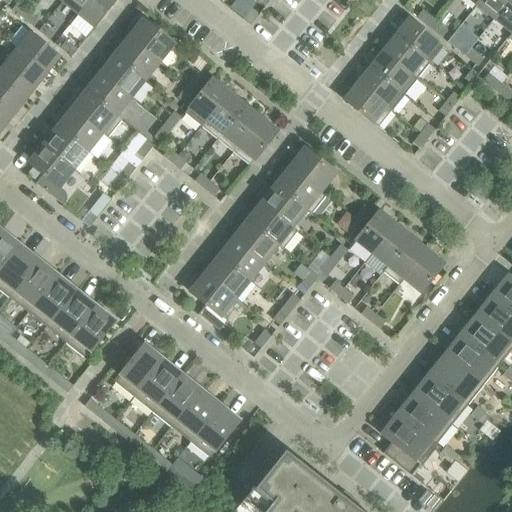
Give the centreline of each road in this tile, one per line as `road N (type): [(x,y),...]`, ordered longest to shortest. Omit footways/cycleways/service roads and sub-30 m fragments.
road 1 (residential): [(331,449),(0,188)]
road 2 (residential): [(495,239),(192,0)]
road 3 (residential): [(331,449),(495,239)]
